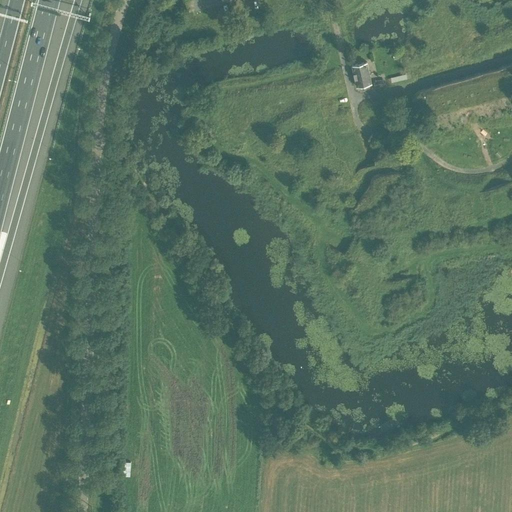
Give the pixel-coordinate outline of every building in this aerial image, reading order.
[(370,87),(369,83),(372,82),(367,61),(352,64),(357,86),(364,84),(365,88),(370,87)] [(421,92),(422,92),(429,117),(459,109),(465,129),(478,125),(481,125),(481,124),(475,105),(511,94),(511,65),(422,91),(421,91),(419,92),(418,92),(417,93),(416,94),(415,94),(415,95),(414,96),(414,97),(414,98),(415,98),(415,97),(415,96),(415,95),(416,95),(416,94),(417,94),(418,93),(419,93),(420,92),(421,92)] [(383,79),(373,81),(375,87),(385,85),(383,79)] [(294,116),(300,112),(301,112),(302,111),(303,111),(305,111),(306,111),(307,112),(308,112),(309,112),(308,111),(307,110),(306,109),(305,109),(304,108),(302,108),(301,108),(299,109),(269,128),(270,130),(279,126),(283,132),(298,122),(294,116)] [(381,193),(381,190),(381,189),(381,188),(381,187),(407,182),(403,156),(377,161),(377,158),(377,157),(377,155),(377,153),(377,151),(378,149),(379,147),(379,146),(380,145),(379,145),(378,146),(377,147),(376,149),(375,150),(375,151),(374,152),(374,153),(374,155),(373,156),(373,157),(373,158),(373,160),(374,164),(366,166),(364,166),(363,167),(361,167),(360,168),(359,169),(357,170),(356,172),(355,173),(355,174),(354,175),(353,177),(357,178),(358,177),(359,175),(360,174),(362,173),(363,172),(364,171),(366,171),(368,170),(371,186),(369,213),(366,239),(358,239),(360,231),(359,230),(344,254),(332,247),(331,248),(340,260),(341,258),(347,262),(353,265),(354,263),(365,262),(364,277),(364,278),(365,279),(365,280),(366,281),(366,283),(367,284),(368,285),(369,287),(370,288),(372,289),(373,290),(375,291),(377,291),(378,292),(379,292),(381,292),(382,292),(384,292),(393,291),(393,292),(397,292),(397,291),(411,289),(410,282),(417,281),(426,277),(426,276),(395,280),(395,279),(391,279),(391,281),(385,281),(384,282),(383,281),(381,281),(379,281),(379,280),(378,279),(377,279),(376,277),(375,277),(375,276),(374,275),(374,274),(374,273),(375,261),(375,259),(375,258),(375,257),(380,201),(381,193)] [(481,193),(496,191),(501,206),(496,208),(500,218),(511,214),(511,206),(511,203),(509,203),(504,189),(511,183),(511,181),(481,192),(481,193)]
